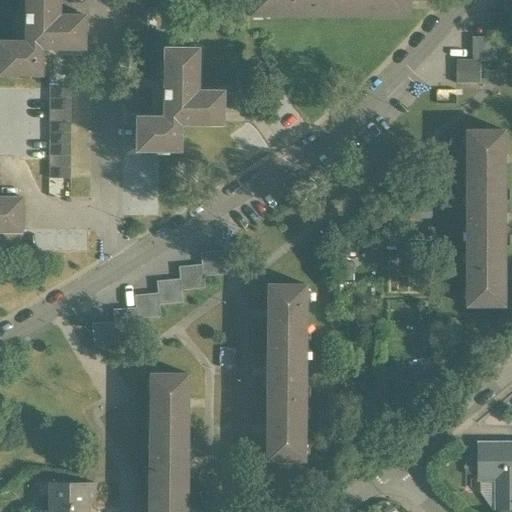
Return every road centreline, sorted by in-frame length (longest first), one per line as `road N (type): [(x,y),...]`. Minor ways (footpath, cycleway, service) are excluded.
road 1 (residential): [(118,262),(384,100),(469,0)]
road 2 (residential): [(118,262),(108,207),(116,41)]
road 3 (residential): [(389,470),(511,371)]
